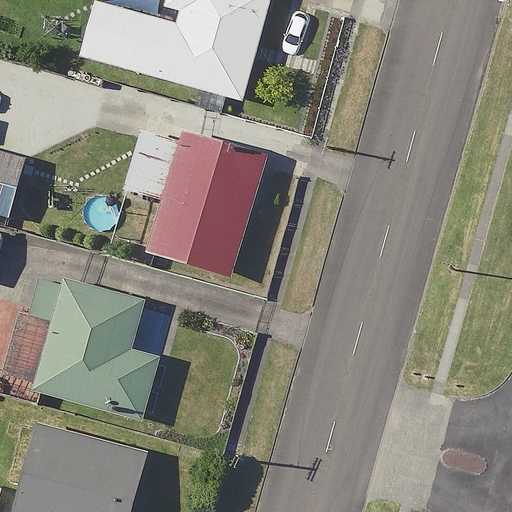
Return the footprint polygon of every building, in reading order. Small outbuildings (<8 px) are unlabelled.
[(260,0),(157,0),(153,14),(103,0),(85,0),(71,52),(234,97),(260,0)] [(89,84),(18,64),(8,103),(0,101),(0,122),(73,142),(89,84)] [(258,153),(144,120),(125,185),(158,195),(143,247),(223,271),(258,153)] [(0,303),(0,376),(2,370),(27,378),(25,385),(133,417),(151,355),(120,346),(135,297),(41,270),(29,312),(0,303)] [(0,484),(0,511),(3,511),(2,511),(120,511),(138,446),(27,417),(8,487),(0,484)]
